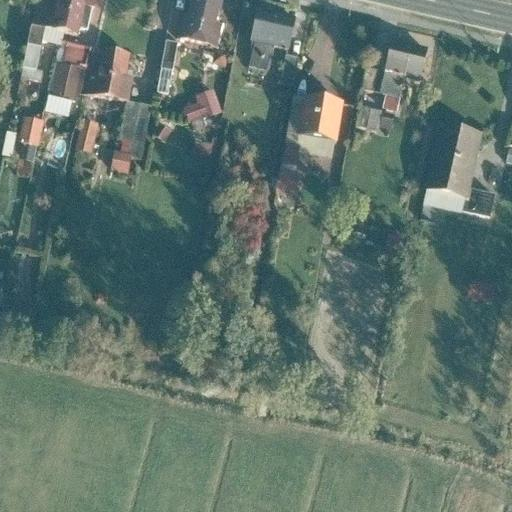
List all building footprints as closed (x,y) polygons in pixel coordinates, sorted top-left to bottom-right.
[(92,0),(49,0),(59,2),(52,32),(72,37),(79,7),(90,10),(92,0)] [(217,5),(193,0),(187,0),(178,42),(215,51),(220,28),(212,27),(217,5)] [(293,22),(253,14),(246,45),(250,46),(246,67),(264,71),(269,50),(286,54),(293,22)] [(174,47),(161,44),(156,72),(169,75),(174,47)] [(425,54),(383,45),(371,101),(391,105),(396,82),(418,87),(425,54)] [(125,61),(96,56),(93,77),(87,76),(83,99),(124,106),(128,83),(122,82),(125,61)] [(294,63),(280,61),(276,86),(290,88),(294,63)] [(55,69),(47,101),(69,106),(77,74),(55,69)] [(195,109),(182,113),(187,128),(214,120),(207,97),(193,102),(195,109)] [(339,108),(296,102),(288,160),(331,165),(339,108)] [(148,112),(123,108),(117,144),(142,148),(148,112)] [(357,130),(390,134),(393,115),(360,111),(357,130)] [(43,127),(21,123),(16,147),(39,151),(43,127)] [(94,130),(77,126),(71,155),(88,159),(94,130)] [(167,135),(155,128),(149,140),(161,146),(167,135)] [(420,194),(462,203),(476,141),(433,132),(420,194)] [(130,161),(112,157),(108,174),(126,177),(130,161)] [(296,178),(276,176),(273,197),(293,200),(296,178)] [(496,294),(479,290),(475,308),(492,312),(496,294)] [(29,325),(32,304),(6,299),(3,321),(29,325)]
